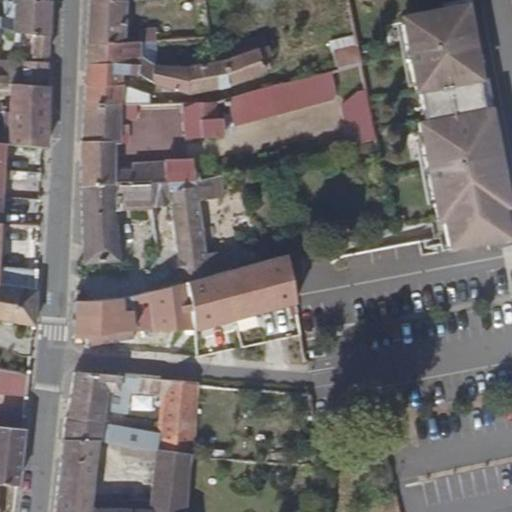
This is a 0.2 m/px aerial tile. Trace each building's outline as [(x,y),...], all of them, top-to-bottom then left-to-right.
[(48,4),(47,0),(10,0),(11,2),(6,2),(5,21),(13,22),(13,33),(34,34),(47,36),(48,4)] [(123,0),(109,0),(86,1),(84,43),(122,42),(123,0)] [(470,36),(464,6),(401,18),(407,49),(410,48),(413,62),(410,63),(415,93),(418,93),(424,123),(418,124),(426,166),(430,165),(433,179),(429,180),(437,222),(443,221),(448,251),(508,240),(502,210),(509,209),(505,191),(502,191),(498,167),(494,168),(491,154),(495,153),(491,129),(494,128),(490,110),(484,111),(473,52),(476,51),(473,35),(470,36)] [(0,32),(13,33),(13,22),(5,21),(0,20),(0,32)] [(136,30),(138,41),(154,39),(153,28),(136,30)] [(46,58),(47,36),(34,34),(33,58),(46,58)] [(358,62),(352,36),(330,42),(337,68),(358,62)] [(122,42),(84,43),(81,104),(118,104),(134,105),(145,105),(146,95),(118,95),(120,73),(136,75),(147,81),(185,93),(217,87),(268,68),(265,55),(268,54),(265,46),(229,60),(181,68),(160,65),(137,58),(138,41),(122,42)] [(44,88),(46,63),(26,62),(25,78),(4,78),(4,76),(0,75),(0,83),(10,83),(10,86),(44,88)] [(339,90),(335,69),(285,83),(274,86),(227,99),(232,127),(334,95),(339,90)] [(274,86),(285,83),(284,77),(273,79),(274,86)] [(0,145),(5,146),(41,148),(45,149),(48,88),(44,88),(10,86),(7,135),(0,134),(0,145)] [(372,138),(363,90),(352,92),(337,107),(345,144),(372,138)] [(118,104),(81,104),(79,140),(77,140),(78,185),(146,181),(167,180),(190,179),(186,161),(166,163),(166,161),(133,163),(133,168),(113,169),(113,142),(126,141),(126,127),(118,126),(118,121),(135,121),(134,105),(118,104)] [(210,105),(178,105),(183,138),(215,136),(210,105)] [(190,179),(167,180),(168,192),(194,186),(195,196),(220,191),(216,174),(190,179)] [(167,180),(146,181),(148,199),(169,198),(178,282),(204,275),(202,249),(195,196),(194,186),(168,192),(167,180)] [(146,181),(78,185),(80,259),(116,260),(113,200),(148,199),(146,181)] [(283,254),(288,281),(300,279),(297,257),(301,257),(298,241),(382,219),(380,211),(280,238),(283,254)] [(202,249),(204,275),(223,270),(222,247),(202,249)] [(124,297),(72,300),(72,337),(84,337),(112,333),(191,329),(291,303),(288,281),(283,254),(223,270),(204,275),(178,282),(148,291),(124,297)] [(0,287),(34,294),(35,274),(0,267),(0,287)] [(0,321),(32,327),(34,294),(0,287),(0,321)] [(117,376),(82,373),(72,372),(67,421),(64,421),(62,440),(97,442),(154,452),(189,457),(195,385),(195,382),(140,378),(139,391),(162,393),(159,430),(99,425),(103,389),(115,390),(117,376)] [(6,398),(25,401),(28,376),(7,373),(6,398)] [(0,486),(15,488),(23,421),(0,418),(0,486)] [(97,442),(62,440),(56,494),(91,498),(97,442)] [(183,511),(189,457),(154,452),(149,509),(90,508),(89,511),(183,511)] [(91,498),(56,494),(54,511),(89,511),(90,508),(91,498)]
